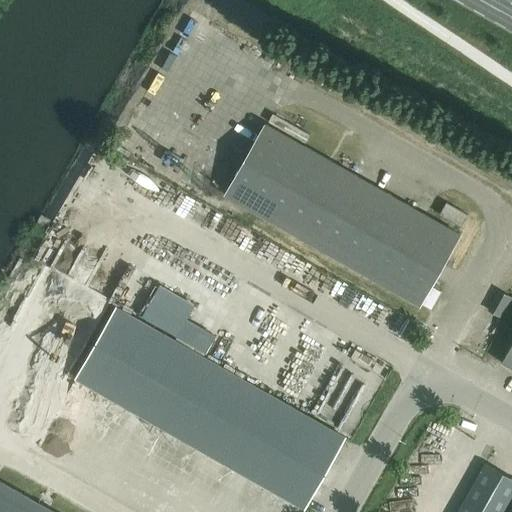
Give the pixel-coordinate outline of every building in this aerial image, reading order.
[(459,234),(367,182),(266,125),(226,196),(418,305),(459,234)] [(466,215),(446,202),(439,214),(459,226),(466,215)] [(33,287),(61,302),(73,280),(45,264),(33,287)] [(76,378),(303,508),(329,463),(343,437),(116,308),(76,378)] [(306,341),(313,320),(305,318),(297,338),(306,341)] [(511,369),(511,342),(501,363),(511,369)] [(502,511),(511,495),(511,479),(484,464),(456,511),(502,511)] [(51,504),(41,498),(38,503),(0,481),(0,511),(52,511),(48,509),(51,504)]
